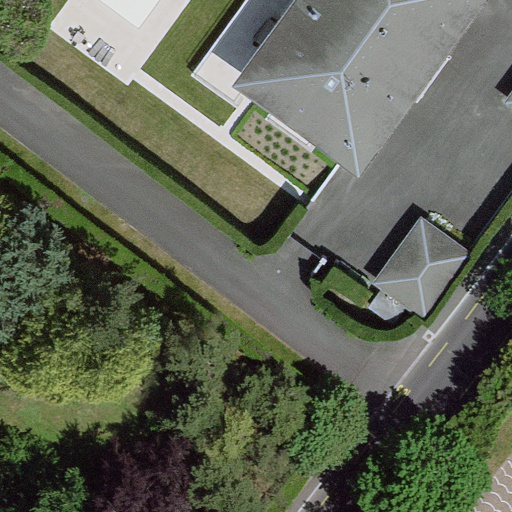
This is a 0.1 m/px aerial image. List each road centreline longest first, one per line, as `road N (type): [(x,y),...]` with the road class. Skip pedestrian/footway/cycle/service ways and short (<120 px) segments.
road 1 (residential): [(428,419),(0,91)]
road 2 (tertiary): [(428,419),(511,303)]
